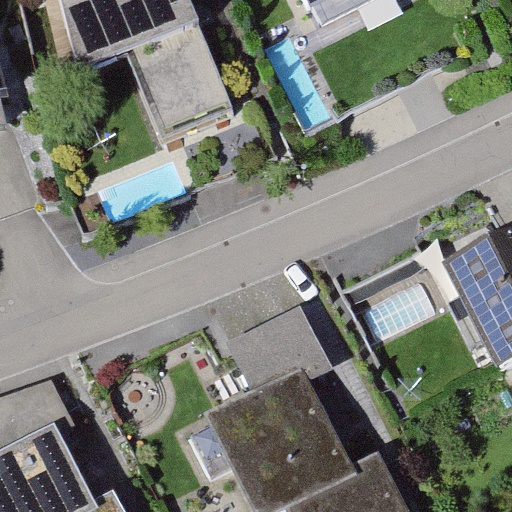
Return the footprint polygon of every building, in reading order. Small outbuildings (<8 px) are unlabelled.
[(128,71),(159,155),(231,129),(183,0),(45,0),(79,89),(128,71)] [(312,0),(331,37),(403,0),(312,0)] [(511,0),(498,0),(511,24),(511,0)] [(511,224),(439,264),(498,372),(511,364),(511,224)] [(389,511),(368,467),(342,480),(300,394),(329,380),(297,315),(216,355),(242,408),(198,429),(238,511),(389,511)] [(0,511),(120,511),(116,504),(101,511),(96,511),(46,419),(0,444),(0,511)]
